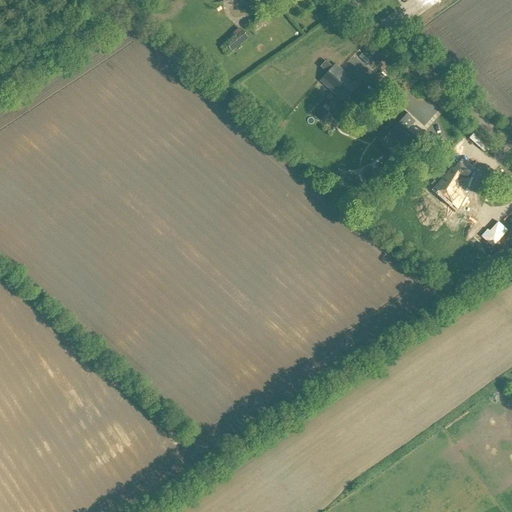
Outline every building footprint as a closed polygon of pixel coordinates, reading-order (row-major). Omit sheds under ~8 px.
[(269,22),(262,13),(248,26),(249,27),(248,29),(252,33),(253,32),(256,34),(269,22)] [(241,31),(225,45),(231,52),(247,39),(241,31)] [(327,74),(319,82),(343,103),(359,86),(335,64),(332,68),(325,62),(320,68),(327,74)] [(338,126),(343,110),(338,109),(339,108),(319,102),(314,119),(338,126)] [(415,123),(399,109),(390,120),(387,117),(378,127),(381,129),(376,135),(391,149),(396,143),(400,147),(403,150),(412,139),(409,136),(409,137),(403,132),(406,129),(408,131),(415,123)] [(410,148),(406,152),(419,165),(424,160),(410,148)] [(471,177),(458,166),(452,173),(450,172),(433,191),(458,214),(465,203),(457,187),(459,183),(468,183),(471,177)] [(500,223),(480,236),(484,241),(492,249),(510,231),(500,223)]
